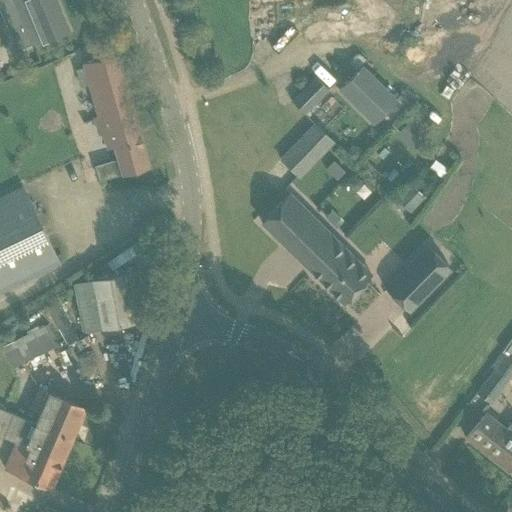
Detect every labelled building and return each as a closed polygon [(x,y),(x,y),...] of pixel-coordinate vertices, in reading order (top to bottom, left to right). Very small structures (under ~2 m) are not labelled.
[(11,0),(30,46),(67,31),(54,0),(11,0)] [(418,0),(425,56),(443,54),(438,14),(470,10),(468,0),(418,0)] [(82,63),(98,117),(107,149),(113,147),(121,175),(148,167),(116,54),(82,63)] [(337,89),(372,124),(395,100),(361,66),(337,89)] [(291,102),(304,114),(328,89),(315,77),(291,102)] [(247,207),(282,192),(251,116),(216,130),(247,207)] [(409,120),(395,134),(411,149),(424,135),(409,120)] [(314,122),(296,141),(317,161),(334,142),(314,122)] [(94,167),(98,181),(119,175),(115,161),(94,167)] [(410,186),(400,197),(412,208),(423,197),(410,186)] [(0,197),(0,292),(64,262),(60,254),(55,256),(21,187),(0,197)] [(284,197),(260,222),(343,303),(367,279),(355,267),(359,264),(300,206),(296,209),(284,197)] [(384,289),(407,312),(450,269),(427,247),(384,289)] [(91,280),(101,328),(133,322),(124,274),(91,280)] [(62,299),(49,304),(64,342),(78,336),(62,299)] [(0,348),(10,368),(57,345),(47,325),(0,348)] [(511,336),(498,355),(502,357),(477,393),(490,403),(511,374),(511,336)] [(40,412),(34,425),(70,440),(84,409),(38,389),(31,408),(40,412)] [(0,436),(2,437),(12,414),(0,409),(0,436)] [(511,421),(506,430),(485,413),(465,438),(511,475),(511,421)] [(70,440),(34,425),(26,446),(16,442),(4,469),(50,489),(70,440)]
